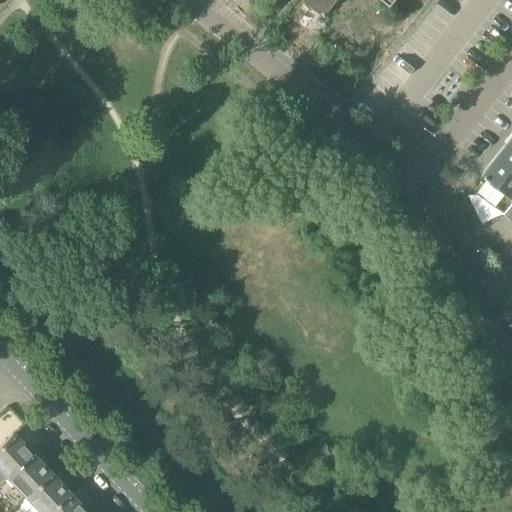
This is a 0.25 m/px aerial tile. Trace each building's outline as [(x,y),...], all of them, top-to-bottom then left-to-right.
[(379,0),(390,8),(396,0),(302,0),(325,18),(339,0),(379,0)] [(511,150),(507,146),(483,176),(511,198),(511,150)] [(0,469),(8,478),(32,455),(12,434),(0,446),(0,469)] [(26,497),(50,475),(32,455),(8,478),(26,497)] [(40,511),(49,511),(69,494),(50,475),(26,497),(40,511)] [(85,511),(69,494),(49,511),(85,511)]
